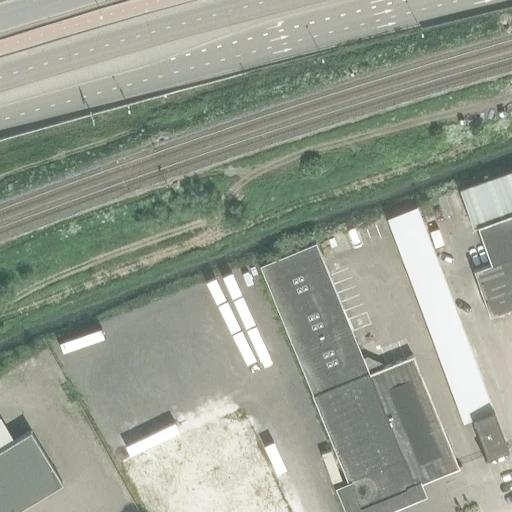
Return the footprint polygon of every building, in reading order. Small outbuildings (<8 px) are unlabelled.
[(511,170),(459,190),(472,229),(477,227),(490,264),(473,270),(489,315),(511,307),(511,170)] [(429,237),(417,206),(387,218),(398,249),(429,237)] [(398,249),(412,285),(442,274),(429,237),(398,249)] [(458,468),(412,356),(369,374),(315,242),(259,265),(312,395),(311,395),(348,485),(343,487),(353,511),(365,511),(415,491),(413,486),(458,468)] [(412,285),(429,331),(459,320),(442,274),(412,285)] [(429,331),(437,355),(468,343),(459,320),(429,331)] [(437,355),(446,378),(476,367),(468,343),(437,355)] [(446,378),(462,422),(472,418),(492,411),(476,367),(446,378)] [(507,450),(492,411),(472,418),(486,457),(507,450)] [(0,448),(0,511),(14,511),(62,483),(30,431),(12,441),(0,448)] [(190,465),(138,491),(148,511),(282,511),(245,437),(227,446),(226,447),(190,465)]
